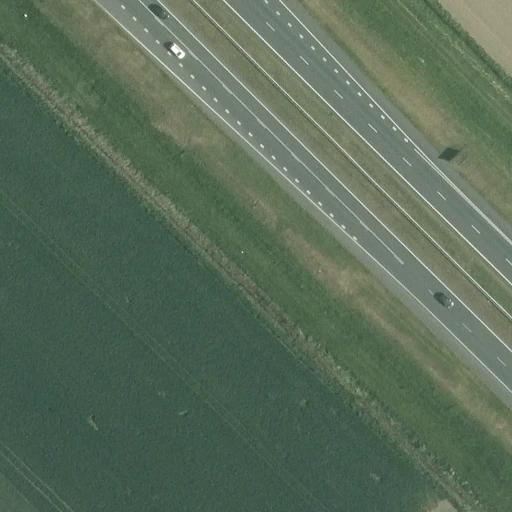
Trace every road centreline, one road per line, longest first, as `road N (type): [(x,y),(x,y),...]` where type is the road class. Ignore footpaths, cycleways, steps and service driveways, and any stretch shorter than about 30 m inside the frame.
road 1 (motorway): [(138,0),(511,375)]
road 2 (motorway): [(511,265),(244,0)]
